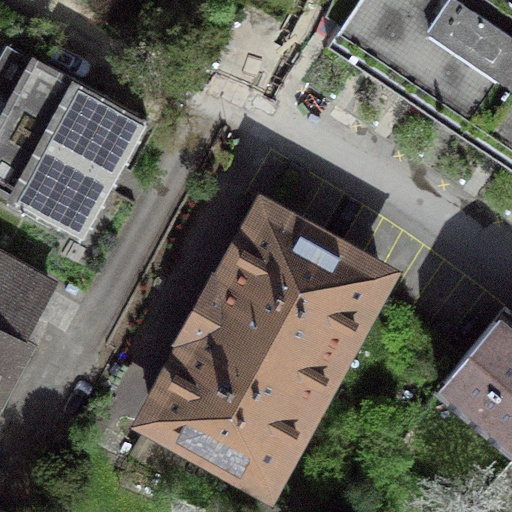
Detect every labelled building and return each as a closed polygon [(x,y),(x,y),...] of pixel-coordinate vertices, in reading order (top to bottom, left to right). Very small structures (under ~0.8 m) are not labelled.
[(511,0),(328,0),(325,8),(316,31),(370,67),(411,94),(448,119),(486,145),(511,162),(511,0)] [(147,117),(5,41),(0,50),(0,95),(8,99),(0,113),(0,187),(82,232),(147,117)] [(380,270),(265,205),(224,281),(215,276),(183,334),(192,338),(151,414),(266,477),(380,270)] [(0,255),(0,328),(18,338),(49,283),(0,255)] [(511,444),(511,312),(505,307),(440,383),(511,444)] [(0,387),(25,342),(18,338),(0,328),(0,387)]
